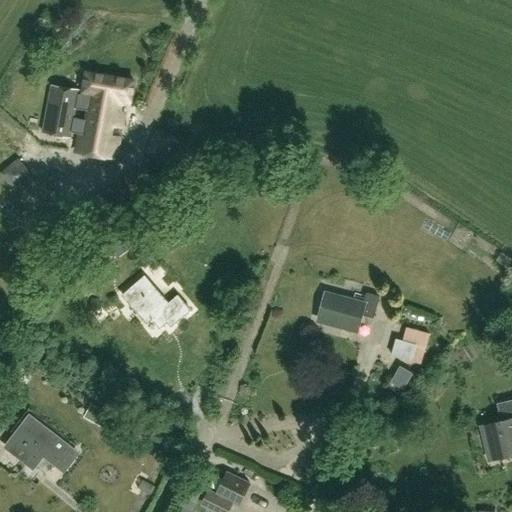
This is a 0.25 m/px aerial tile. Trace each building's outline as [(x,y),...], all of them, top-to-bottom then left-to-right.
[(125,104),(128,105),(133,81),(85,72),(85,75),(81,75),(79,87),(83,87),(82,90),(78,89),(76,100),(84,102),(74,152),(114,159),(125,104)] [(69,137),(76,100),(78,89),(50,84),(41,131),(69,137)] [(0,142),(12,147),(19,129),(0,122),(0,142)] [(155,129),(146,152),(165,159),(174,136),(155,129)] [(76,211),(94,237),(163,189),(145,163),(76,211)] [(147,323),(152,319),(160,329),(168,323),(171,327),(191,310),(178,295),(169,303),(145,275),(135,284),(137,286),(124,297),(147,323)] [(365,303),(327,292),(319,318),(343,325),(342,328),(356,332),(361,315),(374,319),(380,297),(368,293),(365,303)] [(397,337),(389,336),(386,353),(418,359),(424,329),(400,324),(397,337)] [(511,406),(499,410),(502,421),(483,426),(489,453),(511,447),(511,406)] [(23,462),(34,469),(43,456),(54,464),(69,444),(29,414),(14,433),(16,435),(8,446),(25,460),(23,462)] [(226,471),(216,493),(207,489),(200,505),(214,511),(228,511),(233,502),(239,505),(250,483),(226,471)]
